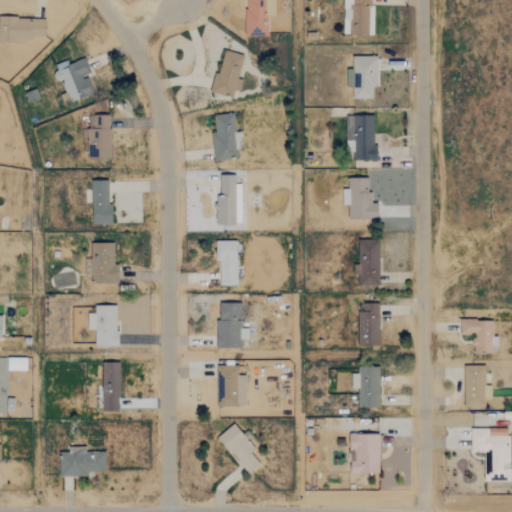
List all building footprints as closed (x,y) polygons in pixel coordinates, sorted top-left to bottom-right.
[(245,0),(246,35),(268,35),(268,16),(275,16),(275,0),(245,0)] [(45,18),(0,17),(0,42),(31,43),(31,37),(44,37),(45,18)] [(243,56),(223,50),(211,92),(235,98),(240,79),(237,79),(243,56)] [(377,57),(352,57),(352,69),(346,69),(346,88),(352,88),(352,99),(372,99),(372,87),(377,87),(377,57)] [(214,161),(238,158),(237,150),(243,149),(241,131),(235,132),(233,113),(213,116),(215,132),(210,133),(214,161)] [(110,159),(110,115),(88,115),(89,160),(110,159)] [(377,161),(377,146),(373,146),(374,116),(351,116),(351,147),(354,147),(353,161),(377,161)] [(242,224),(241,184),(235,184),(235,175),(220,176),(221,198),(215,198),(216,225),(242,224)] [(377,220),(378,204),(369,203),(370,179),(348,178),(348,189),(342,189),(342,205),(349,205),(348,220),(377,220)] [(110,181),(91,181),(92,225),(110,225),(110,181)] [(379,286),(379,240),(357,240),(357,285),(379,286)] [(236,241),(217,241),(217,286),(237,285),(236,241)] [(118,284),(118,265),(113,265),(114,243),(91,243),(90,283),(118,284)] [(216,349),(241,348),(241,340),(248,339),(247,328),(241,328),(241,303),(219,303),(219,320),(215,320),(216,349)] [(378,304),(364,304),(364,311),(358,311),(357,346),(378,346),(378,304)] [(94,306),(94,313),(87,313),(87,330),(95,330),(95,347),(117,347),(117,306),(94,306)] [(493,320),(460,320),(459,335),(473,335),(473,353),(495,354),(496,337),(493,337),(493,320)] [(27,358),(7,358),(7,370),(27,370),(27,358)] [(102,363),(101,386),(98,386),(97,410),(118,411),(119,363),(102,363)] [(216,366),(217,407),(246,406),(245,376),(238,376),(238,366),(216,366)] [(357,407),(378,408),(379,367),(358,366),(358,374),(351,374),(351,389),(358,389),(357,407)] [(485,407),(485,400),(491,400),(491,386),(485,386),(485,366),(463,367),(464,407),(485,407)] [(259,465),(250,453),(256,448),(235,423),(217,438),(247,475),(259,465)] [(378,434),(349,435),(350,474),(379,473),(378,434)] [(88,476),(87,472),(105,472),(104,452),(86,452),(86,447),(68,447),(68,453),(59,453),(59,477),(88,476)]
